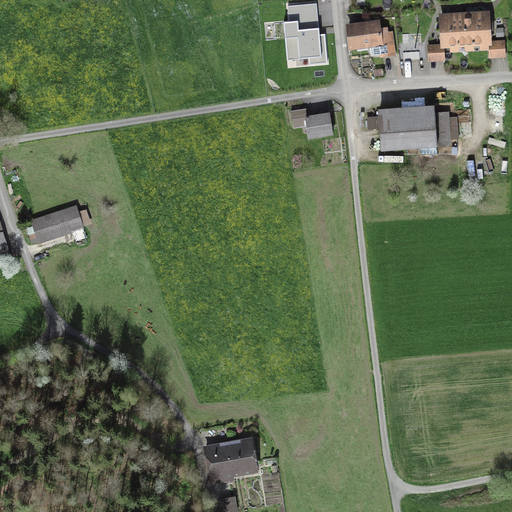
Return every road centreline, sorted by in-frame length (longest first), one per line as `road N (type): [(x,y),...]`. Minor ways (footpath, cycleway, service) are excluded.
road 1 (unclassified): [(0,185),(47,306),(159,392),(192,443),(215,511)]
road 2 (residential): [(345,89),(391,484)]
road 3 (residential): [(0,142),(345,89)]
road 4 (track): [(0,470),(97,417),(174,445),(192,443)]
road 5 (residential): [(345,89),(511,77)]
road 6 (unclassified): [(511,474),(425,490),(391,484)]
